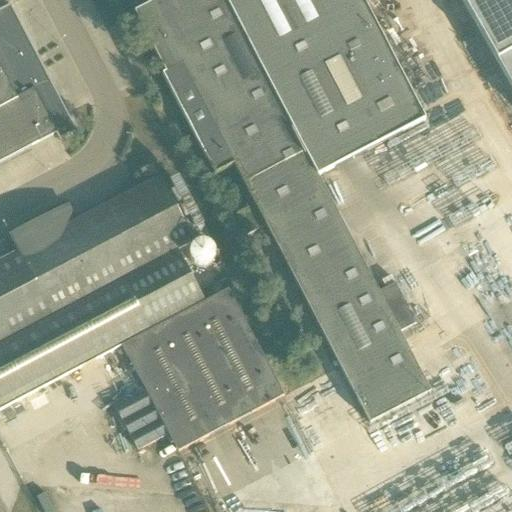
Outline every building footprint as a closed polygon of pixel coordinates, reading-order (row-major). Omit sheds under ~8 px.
[(424,119),(361,0),(147,0),(151,6),(135,14),(166,74),(162,76),(215,176),(234,166),(255,205),(237,215),(248,236),(266,226),(369,424),(430,393),(399,333),(415,324),(394,284),(378,293),(316,175),(424,119)] [(511,0),(460,0),(511,90),(511,0)] [(0,163),(57,134),(59,139),(74,131),(37,61),(35,62),(30,52),(32,51),(9,8),(0,12),(0,163)] [(144,181),(157,174),(152,165),(140,171),(144,181)] [(0,410),(122,347),(205,303),(177,251),(194,242),(159,177),(36,242),(34,239),(17,248),(19,252),(0,261),(0,410)] [(189,219),(192,226),(195,231),(203,226),(178,178),(169,183),(174,192),(170,194),(177,207),(181,204),(183,208),(179,210),(185,222),(189,219)] [(205,303),(122,347),(145,391),(114,408),(137,452),(168,436),(178,453),(284,397),(228,291),(205,303)]
